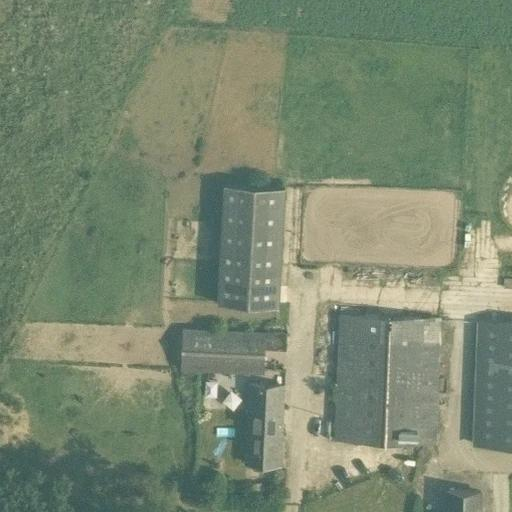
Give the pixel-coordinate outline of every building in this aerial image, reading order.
[(278,306),(283,186),(223,183),(218,303),(278,306)] [(335,438),(433,441),(438,317),(339,313),(335,438)] [(511,321),(479,321),(474,443),(511,444),(511,321)] [(287,326),(268,325),(267,332),(183,328),(181,370),(265,374),(266,347),(286,348),(287,326)] [(244,462),(281,464),(285,385),(248,383),(244,462)] [(446,490),(444,511),(480,511),(481,491),(446,490)]
